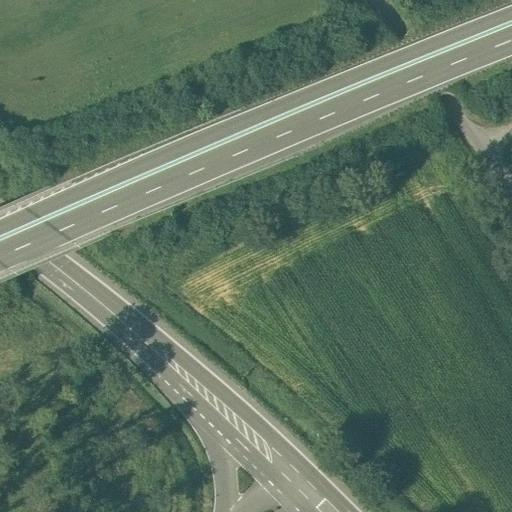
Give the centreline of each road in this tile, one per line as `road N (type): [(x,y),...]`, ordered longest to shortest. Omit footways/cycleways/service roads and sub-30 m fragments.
road 1 (trunk): [(0,258),(511,41)]
road 2 (trunk): [(511,14),(0,227)]
road 3 (secondary): [(0,225),(57,265),(214,405)]
road 4 (residential): [(376,0),(511,200)]
